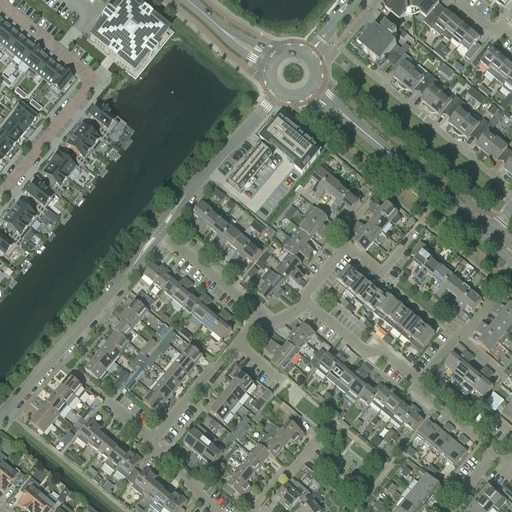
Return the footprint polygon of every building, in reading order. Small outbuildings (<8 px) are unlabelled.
[(89,41),(120,66),(132,76),(168,33),(127,0),(122,0),(110,15),(107,13),(101,21),(103,23),(89,41)] [(404,14),(405,13),(406,12),(412,11),(410,0),(392,0),(386,8),(385,7),(384,9),(392,16),(389,20),(399,29),(403,24),(399,21),(404,15),(404,14)] [(410,0),(412,11),(418,11),(420,13),(420,14),(426,19),(423,23),(427,27),(431,23),(433,20),(436,16),(432,12),(438,4),(437,3),(432,0),(410,0)] [(511,0),(499,0),(496,4),(504,10),(511,3),(511,0)] [(441,20),(436,16),(433,20),(431,23),(443,33),(455,19),(447,12),(441,20)] [(455,19),(443,33),(445,31),(453,38),(464,26),(455,19)] [(399,29),(389,20),(379,32),(380,33),(378,35),(372,30),(364,40),(363,40),(360,41),(361,44),(360,45),(364,49),(362,51),(377,64),(381,59),(383,61),(385,60),(394,67),(404,55),(410,49),(405,45),(400,50),(391,42),(397,35),(403,40),(407,35),(399,29)] [(4,24),(0,28),(0,43),(11,30),(6,26),(4,24)] [(460,47),(472,32),(464,26),(453,38),(451,40),(460,47)] [(11,30),(0,43),(0,47),(1,48),(5,51),(3,54),(3,55),(19,36),(14,32),(11,30)] [(472,32),(460,47),(467,54),(464,58),(469,61),(480,48),(476,44),(480,39),(472,32)] [(19,36),(3,55),(7,58),(11,61),(26,42),(23,39),(19,36)] [(26,42),(11,61),(14,58),(18,62),(20,64),(33,48),(31,46),(26,42)] [(33,48),(20,64),(26,69),(28,70),(41,55),(39,53),(33,48)] [(488,71),(500,56),(492,49),(487,55),(482,52),(471,65),(476,70),(480,64),(488,71)] [(430,54),(427,57),(433,63),(436,59),(430,54)] [(41,55),(28,70),(35,75),(36,76),(49,61),(48,60),(41,55)] [(400,89),(415,71),(406,64),(410,60),(404,55),(394,67),(392,70),(397,74),(393,79),(397,82),(397,84),(398,86),(399,87),(400,89)] [(500,56),(488,71),(486,73),(494,80),(508,63),(500,56)] [(49,61),(36,76),(43,82),(56,67),(49,61)] [(504,84),(511,75),(511,66),(508,63),(494,80),(502,87),(504,84)] [(443,65),(439,71),(449,79),(453,74),(443,65)] [(56,67),(43,82),(50,88),(48,91),(64,73),(56,67)] [(420,93),(432,78),(418,67),(415,71),(400,89),(402,90),(403,91),(405,91),(407,91),(411,94),(415,89),(420,93)] [(467,80),(471,75),(466,71),(462,76),(467,80)] [(64,73),(48,91),(57,98),(72,80),(64,73)] [(432,78),(420,93),(424,97),(421,102),(425,105),(425,107),(425,109),(426,110),(428,112),(442,94),(434,87),(438,83),(432,78)] [(471,88),(466,94),(480,106),(485,100),(471,88)] [(442,94),(428,112),(429,113),(431,114),(433,114),(435,114),(439,117),(443,112),(447,116),(460,101),(455,97),(451,102),(442,94)] [(31,101),(28,105),(34,109),(37,106),(31,101)] [(454,133),(456,135),(470,118),(461,110),(465,106),(460,101),(447,116),(452,120),(448,125),(452,128),(453,132),(454,133)] [(17,103),(10,112),(29,128),(36,119),(17,103)] [(97,108),(89,118),(101,128),(97,133),(107,140),(111,136),(108,134),(116,124),(107,116),(108,115),(102,110),(101,111),(97,108)] [(10,112),(3,121),(22,136),(29,128),(10,112)] [(470,118),(456,135),(457,136),(459,137),(461,137),(463,137),(467,140),(471,136),(475,139),(488,124),(482,120),(479,125),(470,118)] [(258,149),(228,184),(240,194),(269,159),(265,155),(272,148),(294,167),(291,171),(299,178),(320,154),(312,147),(308,150),(303,146),(306,142),(298,135),(295,139),(282,129),(285,125),(278,119),(257,143),(258,144),(255,147),(258,149)] [(3,121),(0,124),(0,132),(15,144),(22,136),(3,121)] [(488,124),(475,139),(480,143),(476,148),(480,151),(480,153),(481,155),(482,156),(483,158),(498,140),(489,133),(493,129),(488,124)] [(78,127),(72,134),(74,135),(73,137),(91,151),(94,154),(101,145),(102,146),(107,140),(97,133),(93,137),(81,127),(79,129),(78,127)] [(0,132),(0,145),(8,153),(15,144),(0,132)] [(73,137),(65,146),(77,157),(74,161),(83,169),(88,164),(83,160),(91,151),(73,137)] [(498,140),(483,158),(485,159),(486,160),(488,160),(490,160),(494,163),(498,159),(503,162),(511,151),(511,153),(506,149),(507,148),(498,140)] [(0,159),(1,161),(8,153),(0,145),(0,159)] [(511,151),(503,162),(507,166),(504,171),(508,174),(508,176),(509,178),(511,179),(511,178),(511,151)] [(58,156),(50,165),(67,180),(68,179),(72,183),(79,174),(83,169),(74,161),(70,166),(58,156)] [(47,165),(41,172),(43,173),(42,175),(54,185),(50,190),(59,198),(64,192),(60,189),(67,180),(50,165),(48,167),(47,165)] [(315,197),(330,178),(320,170),(311,181),(317,186),(310,194),(315,197)] [(340,186),(330,178),(315,197),(319,201),(325,193),(330,198),(340,186)] [(34,185),(25,195),(38,205),(34,210),(43,218),(48,213),(43,209),(51,200),(44,193),(45,192),(39,187),(38,188),(34,185)] [(350,195),(340,186),(330,198),(336,202),(330,210),(334,213),(350,195)] [(350,195),(334,213),(338,217),(344,209),(350,214),(360,203),(350,195)] [(18,204),(10,214),(28,229),(35,219),(39,223),(43,218),(34,210),(30,215),(18,204)] [(196,231),(212,213),(202,204),(192,215),(198,220),(192,228),(196,231)] [(373,204),(370,208),(389,224),(390,223),(393,226),(396,225),(400,220),(400,217),(396,215),(397,214),(386,204),(381,210),(373,204)] [(291,207),(283,217),(289,221),(297,212),(291,207)] [(370,224),(381,233),(389,224),(370,208),(367,212),(374,218),(370,224)] [(308,221),(327,237),(330,233),(322,226),(327,220),(316,211),(308,221)] [(222,221),(212,213),(196,231),(200,235),(206,227),(212,232),(222,221)] [(7,214),(2,220),(3,222),(2,224),(14,234),(11,238),(20,246),(24,241),(20,238),(28,229),(10,214),(9,216),(7,214)] [(232,229),(222,221),(212,232),(218,237),(212,244),(216,248),(232,229)] [(308,221),(300,231),(311,240),(316,235),(323,241),(327,237),(308,221)] [(354,227),(373,243),(381,233),(370,224),(365,230),(357,223),(354,227)] [(373,243),(354,227),(351,232),(358,238),(353,244),(364,253),(373,243)] [(241,237),(232,229),(216,248),(220,251),(226,244),(232,248),(241,237)] [(300,231),(292,241),(310,256),(314,252),(306,246),(311,240),(300,231)] [(0,237),(0,254),(7,260),(15,251),(16,252),(20,246),(11,238),(7,243),(0,237)] [(251,245),(241,237),(232,248),(237,253),(231,260),(235,264),(251,245)] [(310,256),(292,241),(288,237),(281,245),(282,250),(289,256),(295,260),(299,254),(307,261),(310,256)] [(416,279),(432,260),(422,252),(425,249),(419,244),(410,255),(415,260),(413,263),(418,268),(412,276),(416,279)] [(251,245),(235,264),(239,267),(246,260),(251,265),(261,253),(251,245)] [(289,256),(281,265),(300,281),(303,277),(296,271),(301,265),(295,260),(289,256)] [(459,258),(456,261),(464,268),(467,265),(459,258)] [(432,260),(416,279),(420,282),(427,275),(432,280),(442,268),(443,266),(443,263),(437,259),(435,259),(433,261),(432,260)] [(153,285),(165,271),(161,267),(158,270),(152,265),(143,277),(153,285)] [(281,265),(273,275),(284,285),(289,279),(297,285),(300,281),(281,265)] [(346,289),(357,276),(354,273),(359,268),(355,265),(351,271),(348,268),(336,281),(346,289)] [(436,295),(452,276),(451,276),(452,274),(452,271),(447,267),(444,268),(443,269),(442,268),(432,280),(438,284),(432,292),(436,295)] [(153,285),(163,293),(172,282),(167,277),(169,274),(165,271),(153,285)] [(254,276),(250,272),(246,276),(251,280),(254,276)] [(355,297),(366,284),(364,282),(368,276),(365,273),(360,279),(357,276),(346,289),(355,297)] [(273,275),(265,285),(279,297),(283,292),(280,290),(284,285),(273,275)] [(452,276),(436,295),(440,299),(446,291),(452,296),(461,284),(452,276)] [(163,293),(173,301),(188,282),(184,279),(178,287),(172,282),(163,293)] [(366,284),(355,297),(365,305),(376,291),(373,289),(377,283),(374,280),(369,286),(366,284)] [(173,301),(182,309),(192,298),(186,293),(192,286),(188,282),(173,301)] [(461,284),(452,296),(457,301),(451,308),(455,311),(471,293),(461,284)] [(279,297),(265,285),(257,295),(268,304),(273,299),(276,301),(279,297)] [(376,291),(365,305),(374,313),(387,296),(385,299),(382,297),(387,291),(384,289),(379,294),(376,291)] [(329,290),(326,294),(332,299),(336,295),(329,290)] [(471,293),(455,311),(459,315),(466,308),(471,312),(481,301),(471,293)] [(387,296),(374,313),(372,315),(381,322),(382,321),(397,304),(394,302),(399,296),(395,294),(390,299),(387,296)] [(144,295),(140,300),(144,304),(148,299),(144,295)] [(182,309),(192,318),(208,299),(204,295),(197,303),(192,298),(182,309)] [(192,318),(202,326),(211,315),(206,310),(212,302),(208,299),(192,318)] [(382,321),(392,329),(395,325),(406,312),(403,309),(407,304),(404,301),(399,306),(397,304),(382,321)] [(127,311),(140,323),(148,313),(135,302),(127,311)] [(494,308),(511,323),(511,305),(510,304),(505,310),(498,304),(494,308)] [(511,325),(511,323),(494,308),(491,312),(498,318),(494,324),(509,337),(511,333),(508,330),(511,325)] [(406,312),(395,325),(392,329),(401,337),(415,320),(413,317),(417,312),(414,309),(409,315),(406,312)] [(132,332),(140,323),(127,311),(119,321),(132,332)] [(202,326),(212,334),(227,315),(223,311),(217,319),(211,315),(202,326)] [(227,315),(212,334),(209,338),(209,341),(215,345),(217,345),(220,341),(221,342),(231,331),(225,326),(231,319),(227,315)] [(415,320),(401,337),(410,345),(413,341),(424,327),(421,325),(426,319),(423,316),(418,322),(415,320)] [(360,321),(362,324),(363,324),(364,324),(364,325),(365,326),(366,326),(368,327),(368,328),(369,328),(370,328),(370,327),(370,325),(367,322),(366,322),(365,322),(365,321),(366,321),(366,320),(365,320),(365,319),(364,319),(363,318),(362,318),(361,319),(361,320),(360,320),(360,321)] [(119,321),(111,330),(129,345),(125,341),(132,332),(119,321)] [(478,328),(497,343),(501,347),(509,337),(494,324),(489,330),(481,323),(478,328)] [(424,327),(413,341),(423,349),(434,335),(431,333),(436,327),(432,324),(428,330),(424,327)] [(164,334),(167,330),(163,326),(159,330),(164,334)] [(292,333),(306,345),(315,335),(303,326),(299,331),(296,329),(292,333)] [(497,343),(478,328),(475,332),(482,338),(477,344),(489,353),(497,343)] [(108,343),(121,354),(129,345),(111,330),(115,334),(108,343)] [(179,333),(188,341),(191,338),(182,330),(179,333)] [(164,342),(168,345),(176,336),(172,332),(164,342)] [(298,355),(306,345),(292,333),(289,337),(292,340),(287,345),(298,355)] [(379,337),(379,338),(381,339),(381,340),(382,340),(383,340),(383,341),(384,342),(385,343),(386,343),(387,344),(388,345),(389,345),(390,344),(391,343),(391,342),(392,342),(392,341),(392,340),(391,340),(391,339),(390,339),(390,338),(389,338),(389,337),(388,337),(387,336),(386,336),(385,336),(384,336),(383,335),(383,334),(382,334),(381,334),(380,335),(380,336),(379,336),(379,337)] [(268,338),(265,349),(268,352),(271,348),(274,344),(275,344),(268,338)] [(114,364),(121,354),(108,343),(100,353),(114,364)] [(152,348),(148,344),(140,354),(144,357),(152,348)] [(290,364),(298,355),(287,345),(282,351),(274,344),(271,348),(290,364)] [(182,357),(195,368),(203,358),(189,347),(182,357)] [(290,364),(271,348),(268,352),(268,353),(275,359),(271,365),(282,374),(290,364)] [(349,351),(345,356),(349,360),(353,355),(352,354),(349,351)] [(454,374),(469,355),(466,352),(459,360),(453,355),(444,366),(454,374)] [(106,373),(114,364),(100,353),(92,362),(106,373)] [(325,379),(345,356),(340,353),(334,360),(328,355),(315,371),(325,379)] [(132,363),(136,367),(144,357),(140,354),(132,363)] [(469,355),(454,374),(450,378),(460,387),(473,371),(467,366),(474,359),(469,355)] [(148,360),(152,364),(156,360),(151,356),(148,360)] [(339,383),(348,372),(342,367),(349,360),(345,356),(325,379),(335,387),(339,383)] [(187,377),(195,368),(182,357),(174,366),(187,377)] [(152,364),(148,360),(144,365),(149,368),(152,364)] [(106,373),(92,362),(85,371),(98,382),(106,373)] [(136,367),(132,363),(128,368),(133,371),(136,367)] [(179,386),(187,377),(174,366),(166,375),(179,386)] [(473,390),(489,371),(485,368),(479,376),(473,371),(460,387),(470,395),(473,390)] [(348,391),(364,372),(360,369),(354,376),(348,372),(339,383),(348,391)] [(489,371),(473,390),(484,399),(493,388),(487,383),(493,375),(489,371)] [(117,382),(121,386),(129,376),(125,372),(117,382)] [(355,404),(358,400),(358,399),(368,388),(362,383),(368,376),(364,372),(348,391),(349,391),(345,395),(355,404)] [(172,396),(179,386),(166,375),(158,385),(172,396)] [(232,385),(246,395),(254,386),(241,375),(232,385)] [(61,387),(76,399),(79,402),(87,392),(69,377),(61,387)] [(137,382),(132,379),(129,383),(133,387),(137,382)] [(440,381),(436,385),(441,389),(445,385),(440,381)] [(121,386),(117,382),(109,392),(113,395),(118,390),(121,386)] [(164,405),(172,396),(158,385),(151,394),(164,405)] [(238,404),(246,395),(232,385),(225,394),(238,404)] [(371,404),(384,389),(379,385),(373,392),(368,388),(358,399),(358,400),(368,408),(371,404)] [(61,387),(54,396),(67,407),(69,408),(76,399),(61,387)] [(384,408),(396,394),(392,390),(389,393),(384,389),(371,404),(380,412),(384,408)] [(164,405),(151,394),(143,404),(156,415),(164,405)] [(231,414),(238,404),(225,394),(217,403),(231,414)] [(384,408),(394,416),(403,405),(398,401),(400,397),(396,394),(384,408)] [(492,411),(501,400),(492,394),(484,404),(484,405),(485,406),(492,411)] [(460,395),(455,401),(460,405),(465,399),(460,395)] [(54,396),(46,406),(59,417),(67,407),(54,396)] [(97,408),(98,407),(101,404),(96,400),(92,404),(97,408)] [(257,404),(261,408),(265,403),(260,400),(257,404)] [(231,414),(217,403),(209,412),(223,423),(231,414)] [(261,408),(257,404),(253,408),(258,412),(261,408)] [(403,424),(415,410),(411,407),(408,410),(403,405),(394,416),(390,421),(400,429),(403,424)] [(51,426),(59,417),(46,406),(38,415),(51,426)] [(511,408),(509,406),(502,415),(511,422),(511,408)] [(81,419),(85,422),(89,418),(80,410),(76,415),(81,419)] [(415,410),(403,424),(413,433),(423,421),(417,417),(419,414),(415,410)] [(51,426),(38,415),(30,424),(43,435),(51,426)] [(258,425),(264,419),(260,416),(255,422),(258,425)] [(278,431),(296,445),(304,435),(297,429),(300,425),(290,417),(286,421),(288,422),(280,432),(279,430),(278,431)] [(241,423),(246,426),(247,426),(250,422),(245,418),(241,423)] [(85,422),(81,419),(77,423),(82,427),(85,422)] [(379,422),(375,419),(371,423),(375,427),(379,422)] [(86,447),(87,446),(102,428),(92,420),(76,439),(86,447)] [(424,443),(437,428),(429,421),(416,437),(424,443)] [(241,432),(244,435),(250,428),(247,426),(246,426),(242,430),(243,431),(241,432)] [(192,452),(203,439),(207,434),(198,427),(194,431),(183,444),(192,452)] [(296,445),(278,431),(274,427),(267,437),(266,436),(266,437),(283,451),(291,442),(295,445),(296,445)] [(87,446),(97,454),(108,441),(99,433),(102,428),(87,446)] [(437,428),(424,443),(431,449),(444,434),(437,428)] [(244,435),(241,432),(236,439),(239,442),(244,435)] [(65,438),(70,441),(73,437),(69,433),(65,438)] [(444,434),(431,449),(439,455),(451,440),(444,434)] [(232,444),(234,442),(235,439),(230,435),(227,440),(232,444)] [(275,461),(283,451),(266,437),(258,446),(275,461)] [(70,441),(65,438),(62,442),(66,446),(70,441)] [(192,452),(202,460),(213,447),(203,439),(192,452)] [(451,440),(439,455),(446,462),(459,446),(451,440)] [(118,449),(108,441),(97,454),(107,462),(118,449)] [(258,446),(250,456),(263,467),(270,457),(275,461),(258,446)] [(459,446),(446,462),(454,468),(466,453),(459,446)] [(213,447),(202,460),(211,468),(222,455),(213,447)] [(228,454),(231,457),(237,450),(234,447),(228,454)] [(118,449),(107,462),(104,465),(114,473),(115,471),(131,452),(127,457),(118,449)] [(75,461),(77,458),(71,452),(68,456),(75,461)] [(129,483),(137,473),(134,470),(141,461),(131,452),(115,471),(129,483)] [(231,457),(228,454),(222,461),(226,464),(231,457)] [(250,456),(241,466),(255,476),(263,467),(250,456)] [(80,469),(81,467),(84,464),(77,458),(75,461),(73,463),(80,469)] [(241,466),(233,475),(251,490),(247,486),(255,476),(241,466)] [(7,469),(0,477),(0,490),(3,493),(11,483),(15,487),(23,477),(15,470),(12,473),(7,469)] [(94,477),(97,474),(90,469),(87,472),(94,477)] [(142,495),(157,477),(147,469),(141,476),(137,473),(129,483),(133,487),(131,489),(140,497),(142,495)] [(251,490),(233,475),(235,477),(227,486),(226,485),(222,489),(232,497),(235,493),(243,500),(251,490)] [(418,484),(433,497),(441,488),(425,476),(418,484)] [(142,495),(152,503),(163,490),(154,482),(157,478),(157,477),(142,495)] [(26,511),(39,496),(34,492),(39,487),(30,479),(20,491),(25,495),(17,504),(26,511)] [(289,511),(301,497),(296,492),(300,487),(291,480),(283,490),(287,494),(279,503),(289,511)] [(103,488),(108,493),(113,487),(108,482),(103,488)] [(433,497),(418,484),(411,493),(427,505),(433,497)] [(479,495),(494,508),(498,511),(506,501),(502,497),(500,499),(486,487),(479,495)] [(160,511),(162,511),(176,493),(173,497),(163,490),(152,503),(149,507),(155,511),(160,511)] [(321,511),(322,511),(318,506),(322,503),(319,499),(322,496),(318,492),(304,503),(308,507),(301,511),(321,511)] [(176,493),(162,511),(163,509),(166,511),(184,511),(180,509),(186,502),(176,493)] [(421,511),(427,505),(411,493),(404,501),(417,511),(421,511)] [(39,496),(26,511),(41,511),(43,510),(45,511),(49,511),(58,502),(48,495),(44,500),(39,496)] [(472,504),(481,511),(490,511),(494,508),(479,495),(472,504)] [(417,511),(404,501),(398,509),(400,511),(417,511)]
